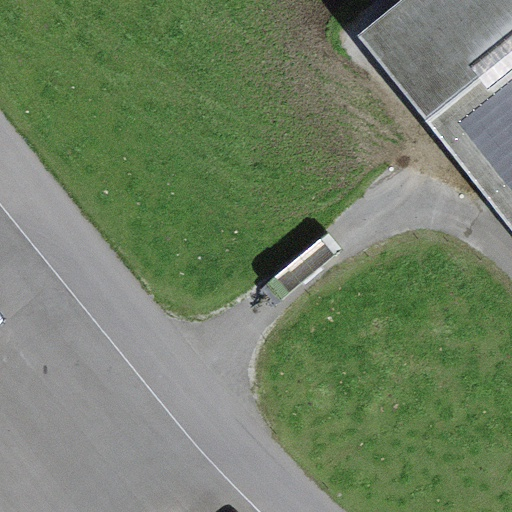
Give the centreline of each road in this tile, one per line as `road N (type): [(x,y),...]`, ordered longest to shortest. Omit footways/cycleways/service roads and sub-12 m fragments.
road 1 (track): [(306,511),(192,386),(0,140)]
road 2 (track): [(192,386),(340,242),(393,216),(444,217),(511,268)]
